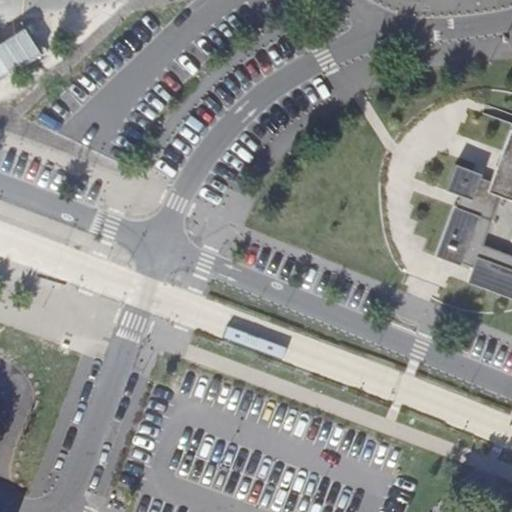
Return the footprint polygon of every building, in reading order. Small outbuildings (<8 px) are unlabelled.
[(488,192),(502,198),(511,201),(511,130),(491,183),(488,192)] [(447,190),(461,195),(471,199),(478,179),(480,175),(456,166),(447,190)] [(463,265),(474,269),(477,261),(511,273),(511,255),(484,245),(502,198),(488,192),(491,183),(478,179),(471,199),(461,195),(456,208),(481,218),(463,265)] [(438,256),(463,265),(481,218),(456,208),(438,256)] [(474,269),(468,282),(511,298),(511,273),(477,261),(474,269)]
